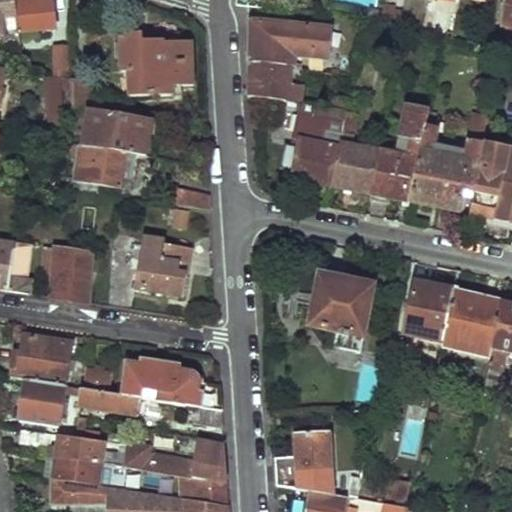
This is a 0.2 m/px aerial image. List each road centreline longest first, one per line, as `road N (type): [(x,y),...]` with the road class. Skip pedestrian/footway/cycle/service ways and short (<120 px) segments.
road 1 (residential): [(235,207),(511,264)]
road 2 (residential): [(0,308),(241,342)]
road 3 (residential): [(235,207),(217,9)]
road 4 (residential): [(255,511),(241,342)]
road 5 (residential): [(241,342),(235,207)]
